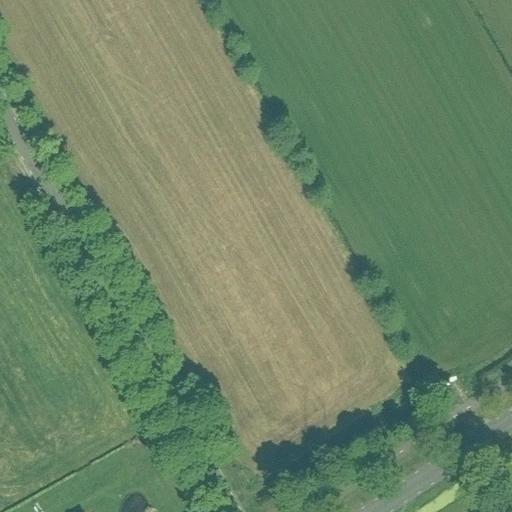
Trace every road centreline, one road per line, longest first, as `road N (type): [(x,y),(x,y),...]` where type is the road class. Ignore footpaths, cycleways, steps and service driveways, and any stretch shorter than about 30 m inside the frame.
road 1 (unclassified): [(232,511),(0,110)]
road 2 (tertiary): [(375,511),(511,422)]
